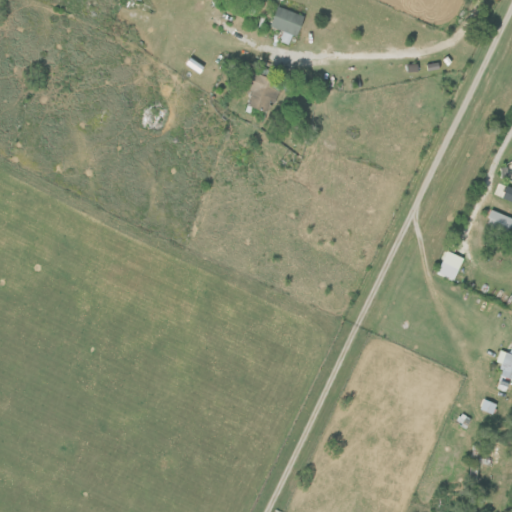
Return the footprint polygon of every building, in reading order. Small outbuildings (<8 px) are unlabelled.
[(288,45),(270,38),(275,27),(270,25),(278,6),(303,18),(295,36),(293,35),(288,45)] [(280,82),(240,68),(235,84),(250,90),(245,106),(264,112),(269,99),(274,101),(280,82)] [(507,186),(511,188),(511,201),(502,198),(507,186)] [(491,210),(511,218),(511,236),(485,225),(491,210)] [(456,269),(439,262),(434,272),(451,280),(456,269)] [(511,379),(500,375),(503,369),(499,368),(501,362),(499,361),(501,356),(503,356),(505,351),(509,353),(511,354),(511,379)] [(484,398),(496,403),(492,414),(479,409),(484,398)]
